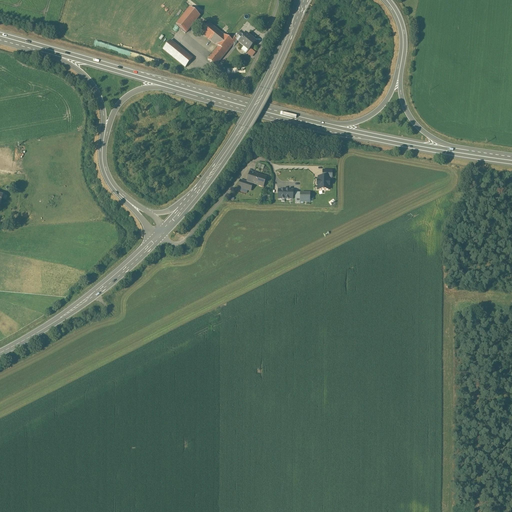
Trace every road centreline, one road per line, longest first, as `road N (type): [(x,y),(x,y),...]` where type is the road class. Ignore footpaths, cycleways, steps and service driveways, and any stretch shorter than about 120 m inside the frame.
road 1 (trunk): [(200,96),(340,132),(511,161)]
road 2 (trunk): [(303,117),(0,35)]
road 3 (secondary): [(303,0),(242,128),(183,210)]
road 4 (trunk): [(8,41),(200,96)]
road 5 (secondary): [(160,234),(90,297),(0,352)]
road 6 (trunk): [(457,149),(303,117)]
road 7 (trunk): [(8,41),(79,71),(100,99),(103,138)]
road 8 (trunk): [(400,67),(384,103),(366,117),(303,117)]
road 9 (trunk): [(103,138),(125,96),(141,89),(200,96)]
